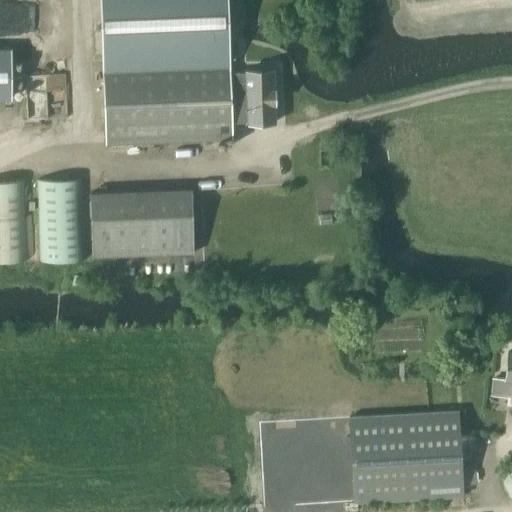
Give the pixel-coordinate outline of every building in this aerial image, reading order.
[(227,0),(102,0),(105,61),(108,143),(233,138),(232,121),(249,121),(249,122),(276,121),(274,69),(247,70),(247,71),(230,71),(230,56),(227,0)] [(0,47),(0,98),(12,98),(12,48),(0,47)] [(84,178),(37,179),(40,261),(87,260),(84,178)] [(0,180),(0,259),(28,259),(26,180),(0,180)] [(92,258),(194,254),(192,187),(89,191),(92,258)] [(505,379),(503,394),(511,395),(511,411),(511,412),(509,435),(511,435),(511,351),(509,351),(506,378),(505,378),(505,379)] [(354,501),(464,495),(459,410),(349,416),(353,476),(354,501)]
